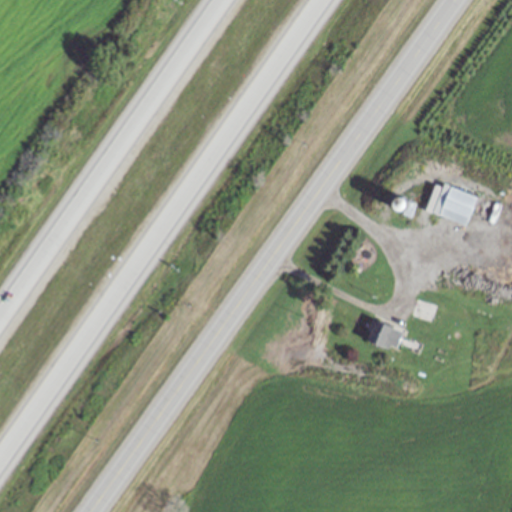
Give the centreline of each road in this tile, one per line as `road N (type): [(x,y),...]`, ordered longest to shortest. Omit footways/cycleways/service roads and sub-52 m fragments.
road 1 (secondary): [(94,511),(462,0)]
road 2 (motorway): [(0,481),(339,0)]
road 3 (motorway): [(205,0),(0,294)]
